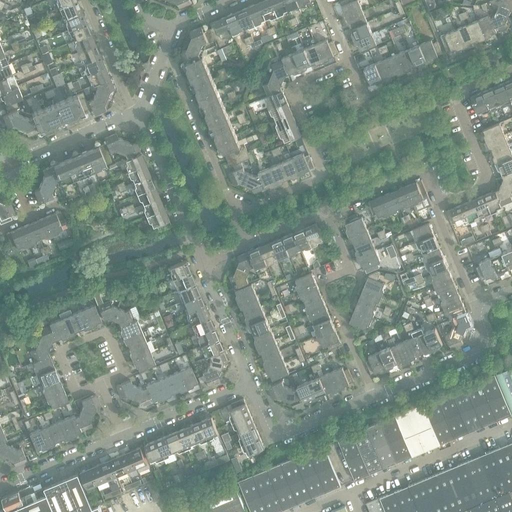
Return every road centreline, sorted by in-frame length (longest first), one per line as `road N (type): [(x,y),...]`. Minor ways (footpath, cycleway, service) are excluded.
road 1 (residential): [(252,382),(270,428),(288,431),(484,349),(488,337),(474,302)]
road 2 (residential): [(235,212),(324,173),(287,86),(351,61),(324,0)]
road 3 (residential): [(442,207),(484,190),(489,176),(455,92),(511,68)]
road 4 (residential): [(250,245),(426,169)]
road 5 (residential): [(235,212),(165,46)]
road 6 (unclassified): [(511,426),(352,491)]
road 7 (residential): [(204,264),(137,112)]
road 8 (residential): [(124,436),(252,382)]
road 9 (residential): [(9,165),(137,112)]
road 10 (residential): [(124,436),(0,485)]
road 11 (residential): [(252,382),(204,264)]
road 12 (residential): [(137,112),(89,0)]
